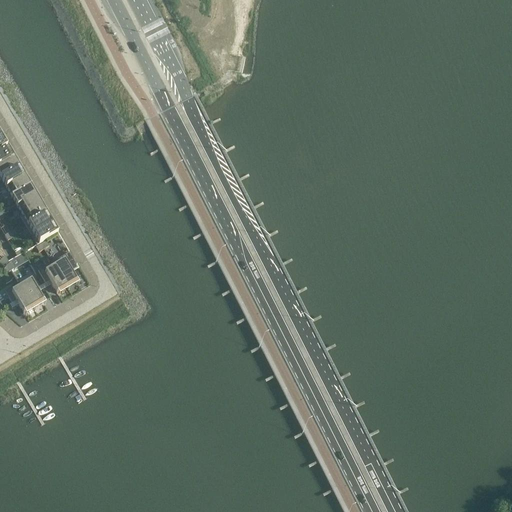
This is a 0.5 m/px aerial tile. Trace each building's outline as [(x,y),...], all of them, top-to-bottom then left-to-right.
[(0,167),(14,160),(8,150),(0,154),(0,167)] [(0,180),(19,169),(14,160),(0,167),(0,180),(0,181),(0,180)] [(6,190),(25,178),(19,169),(0,180),(0,181),(6,190)] [(30,188),(25,178),(6,190),(11,199),(30,188)] [(16,208),(35,197),(30,188),(11,199),(16,208)] [(22,218),(41,206),(35,197),(16,208),(22,217),(22,218)] [(25,228),(46,216),(41,206),(22,218),(22,217),(20,218),(20,219),(25,228)] [(31,237),(52,225),(46,216),(25,228),(31,237)] [(58,235),(52,225),(31,237),(37,247),(58,235)] [(17,259),(27,253),(24,249),(15,255),(17,259)] [(69,271),(76,266),(69,254),(52,264),(66,289),(76,283),(69,271)] [(5,257),(0,262),(0,265),(4,269),(8,264),(5,257)] [(66,289),(52,264),(38,273),(45,285),(49,282),(57,295),(66,289)] [(34,278),(20,286),(33,309),(43,303),(35,291),(40,288),(34,278)] [(20,286),(19,284),(4,293),(12,305),(16,302),(23,315),(33,309),(20,286)]
